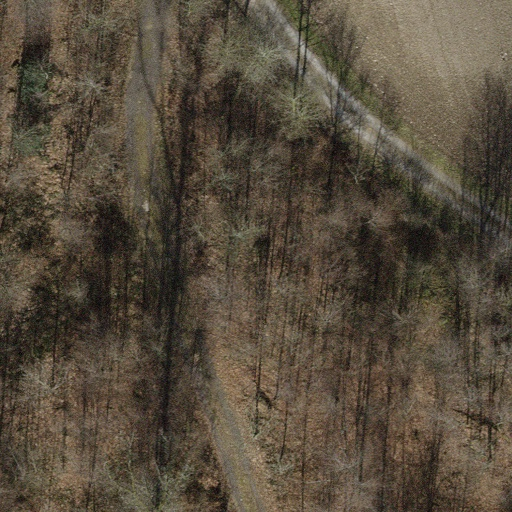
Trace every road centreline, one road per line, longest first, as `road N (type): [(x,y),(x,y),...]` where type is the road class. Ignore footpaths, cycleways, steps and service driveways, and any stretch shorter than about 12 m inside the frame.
road 1 (track): [(257,511),(149,209),(140,140),(144,64)]
road 2 (track): [(511,233),(347,109),(263,0)]
